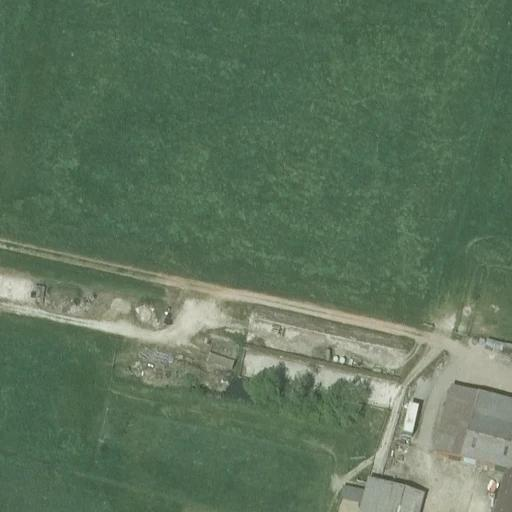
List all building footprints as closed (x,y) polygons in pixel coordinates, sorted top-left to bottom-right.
[(477,398),(451,391),(433,457),(459,463),(470,421),(477,398)] [(511,407),(477,398),(470,421),(511,431),(511,407)] [(511,431),(470,421),(459,463),(506,476),(511,477),(511,431)] [(511,511),(511,477),(506,476),(496,511),(511,511)] [(419,511),(423,499),(367,483),(359,511),(419,511)] [(362,496),(342,491),(339,504),(359,508),(362,496)]
